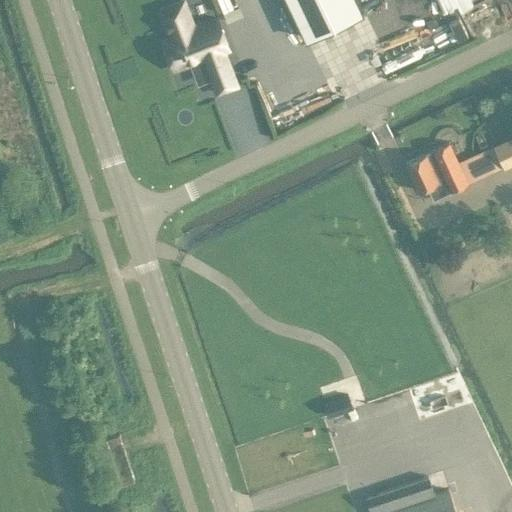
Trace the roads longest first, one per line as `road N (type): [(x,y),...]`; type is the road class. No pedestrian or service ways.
road 1 (unclassified): [(132,208),(511,28)]
road 2 (tertiary): [(230,511),(132,208)]
road 3 (tertiary): [(132,208),(63,0)]
